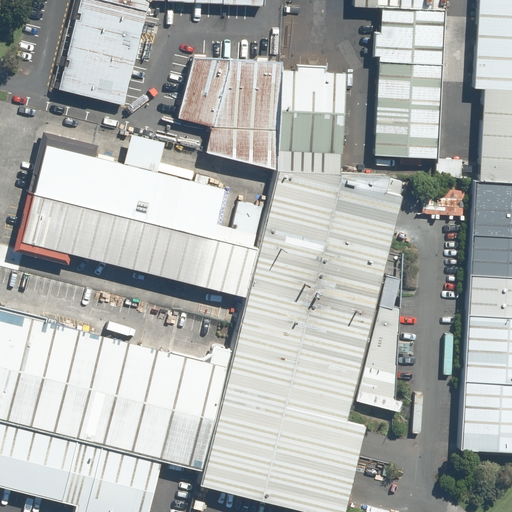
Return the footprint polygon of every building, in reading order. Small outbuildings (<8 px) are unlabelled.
[(146,0),(78,0),(57,86),(121,101),(146,0)] [(511,0),(473,0),(469,89),(479,89),(475,175),(511,177),(511,0)] [(375,52),(375,56),(438,59),(441,7),(398,4),(379,3),(378,29),(371,29),(370,51),(375,52)] [(179,114),(211,120),(228,64),(227,56),(191,53),(179,114)] [(278,144),(280,68),(280,56),(227,56),(228,64),(211,120),(203,145),(272,166),(278,144)] [(370,153),(432,157),(438,59),(375,56),(370,153)] [(278,144),(272,166),(337,170),(343,72),(280,68),(278,144)] [(18,238),(242,292),(253,244),(209,233),(221,184),(42,141),(18,238)] [(460,158),(435,157),(434,174),(459,175),(460,158)] [(199,467),(195,480),(321,511),(402,175),(337,170),(272,166),(253,244),(242,292),(225,358),(199,467)] [(471,175),(468,229),(511,231),(511,177),(475,175),(471,175)] [(458,192),(422,190),(422,203),(457,205),(458,192)] [(229,228),(241,230),(240,236),(249,238),(250,233),(254,233),(260,205),(236,199),(229,228)] [(511,231),(468,229),(465,269),(511,271),(511,231)] [(511,271),(465,269),(463,310),(511,311),(511,271)] [(159,457),(199,467),(225,358),(0,304),(0,418),(73,436),(99,442),(159,457)] [(511,311),(463,310),(460,377),(511,379),(511,311)] [(511,379),(460,377),(456,448),(511,450),(511,379)] [(447,401),(448,380),(439,379),(438,401),(447,401)] [(0,481),(58,496),(73,436),(0,418),(0,481)] [(72,510),(78,511),(81,511),(99,442),(73,436),(58,496),(75,500),(72,510)] [(145,511),(159,457),(99,442),(81,511),(145,511)]
